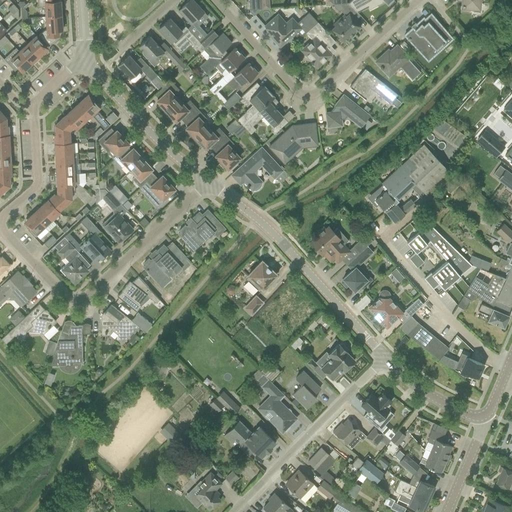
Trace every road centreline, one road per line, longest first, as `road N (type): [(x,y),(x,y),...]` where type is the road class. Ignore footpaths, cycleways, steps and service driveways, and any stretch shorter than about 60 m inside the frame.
road 1 (residential): [(208,183),(83,301),(68,303),(2,227),(35,188),(32,104)]
road 2 (residential): [(215,0),(302,96),(316,94),(416,0)]
road 3 (residential): [(385,360),(273,235),(208,183)]
road 4 (residential): [(235,511),(385,360)]
road 5 (residential): [(504,375),(416,290),(377,235)]
road 6 (residential): [(208,183),(82,58)]
